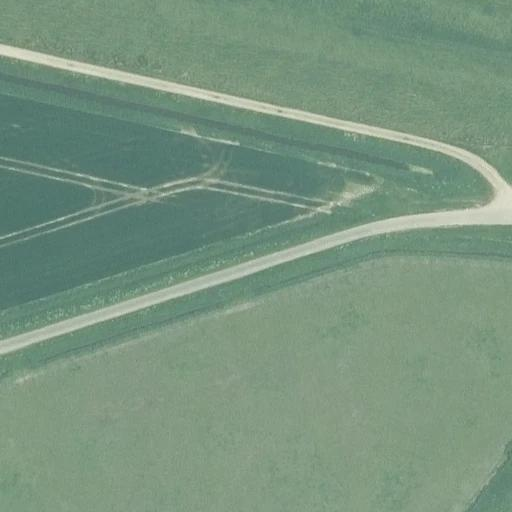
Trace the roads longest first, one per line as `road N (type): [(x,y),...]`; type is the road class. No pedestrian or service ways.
road 1 (track): [(503,215),(492,173),(446,143),(0,45)]
road 2 (unclassified): [(0,346),(383,225),(503,215)]
